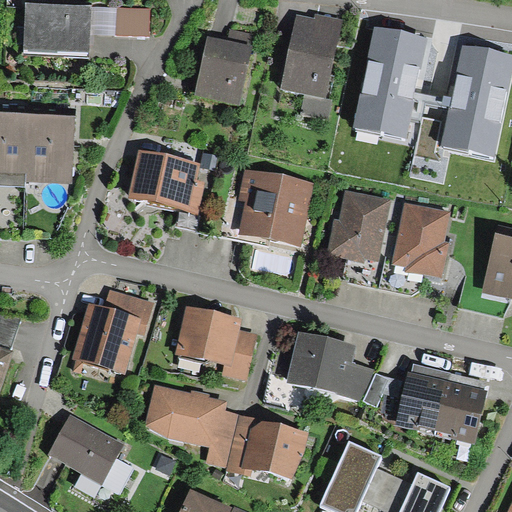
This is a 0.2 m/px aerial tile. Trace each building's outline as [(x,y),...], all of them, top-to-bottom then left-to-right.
[(81,10),(20,6),(17,53),(78,56),(81,10)] [(147,11),(113,10),(113,38),(146,39),(147,11)] [(338,22),(292,12),(276,90),(321,100),(338,22)] [(237,32),(234,44),(257,49),(260,37),(237,32)] [(425,42),(378,32),(358,126),(405,136),(425,42)] [(246,48),(203,38),(189,99),(232,109),(246,48)] [(511,65),(511,59),(466,50),(446,144),(493,154),(511,65)] [(70,116),(0,115),(0,184),(70,186),(70,116)] [(134,150),(124,201),(197,216),(207,165),(134,150)] [(308,186),(250,173),(236,237),(294,249),(308,186)] [(372,267),(386,200),(334,190),(321,257),(372,267)] [(448,212),(402,203),(389,270),(435,279),(448,212)] [(511,238),(488,234),(478,295),(511,300),(511,238)] [(138,316),(85,303),(69,362),(122,376),(138,316)] [(255,329),(179,312),(168,361),(244,377),(255,329)] [(0,314),(0,343),(9,346),(16,319),(0,314)] [(369,351),(294,335),(283,389),(358,404),(369,351)] [(0,380),(8,352),(0,349),(0,380)] [(482,382),(405,365),(391,425),(468,443),(482,382)] [(224,403),(152,388),(142,435),(203,448),(199,464),(291,484),(302,433),(221,416),(224,403)] [(119,444),(68,415),(46,454),(97,483),(119,444)] [(353,511),(377,453),(341,438),(313,506),(328,511),(353,511)] [(440,511),(451,488),(411,472),(394,511),(440,511)] [(223,511),(225,509),(184,491),(174,511),(223,511)]
